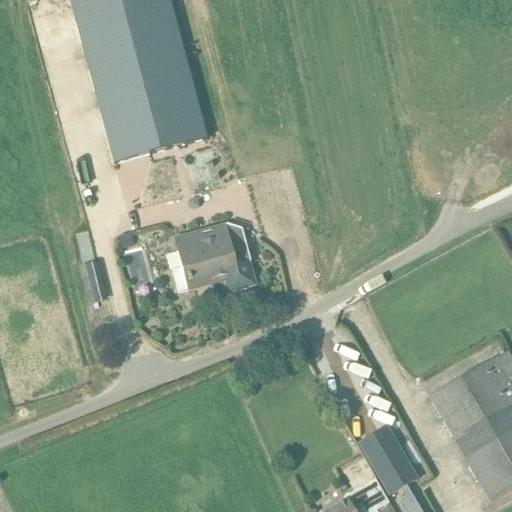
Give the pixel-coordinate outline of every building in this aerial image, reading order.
[(169,0),(68,0),(126,214),(220,189),(169,0)] [(290,172),(241,184),(250,219),(299,207),(290,172)] [(174,240),(181,269),(171,272),(177,295),(224,282),(228,295),(256,287),(241,231),(225,226),(174,240)] [(122,251),(135,247),(132,236),(119,240),(122,251)] [(97,264),(79,268),(88,307),(106,302),(97,264)] [(427,398),(489,505),(511,491),(511,359),(508,352),(427,398)] [(387,429),(359,445),(389,497),(400,490),(406,487),(417,480),(387,429)] [(375,480),(343,498),(346,503),(329,511),(374,511),(389,504),(386,500),(375,480)] [(406,500),(399,504),(403,511),(421,511),(406,487),(400,490),(406,500)]
